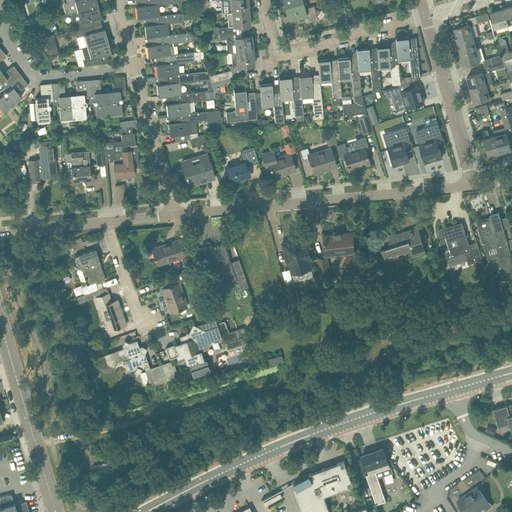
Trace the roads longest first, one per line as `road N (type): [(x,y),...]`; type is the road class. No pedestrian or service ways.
road 1 (tertiary): [(147,511),(266,452),(451,389)]
road 2 (residential): [(171,214),(474,184)]
road 3 (residential): [(260,0),(276,48),(425,12)]
road 4 (tertiary): [(55,511),(0,322)]
road 5 (residential): [(474,184),(425,12)]
road 6 (residential): [(0,17),(29,72),(135,62)]
road 7 (residential): [(171,214),(135,62)]
